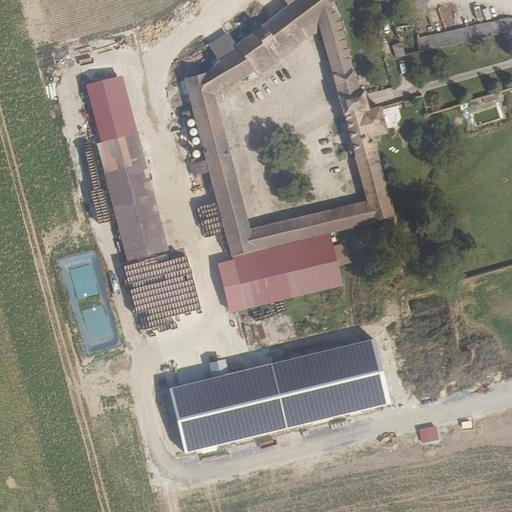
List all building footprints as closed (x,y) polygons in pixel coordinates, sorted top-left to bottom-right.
[(184,79),(231,256),(255,251),(251,231),(215,96),(259,74),(320,32),(339,19),(324,0),(299,0),(206,74),(184,79)] [(402,60),(511,26),(511,19),(502,17),(413,42),(409,30),(389,36),(402,60)] [(367,202),(251,231),(255,251),(325,235),(395,218),(372,138),(389,133),(381,106),(369,109),(364,90),(359,91),(339,19),(320,32),(367,202)] [(66,45),(67,52),(82,48),(81,42),(66,45)] [(116,99),(126,97),(119,66),(84,73),(92,113),(118,108),(116,99)] [(106,116),(96,117),(99,137),(109,135),(106,116)] [(163,250),(134,134),(94,144),(123,260),(163,250)] [(206,171),(204,161),(195,163),(197,174),(206,171)] [(197,174),(195,163),(187,165),(190,175),(197,174)] [(332,265),(346,261),(340,241),(327,244),(325,235),(255,251),(231,256),(228,257),(228,260),(232,276),(281,266),(289,296),(337,284),(332,265)] [(98,256),(109,254),(106,239),(95,241),(98,256)] [(180,323),(169,271),(147,276),(143,259),(123,263),(137,332),(180,323)] [(241,309),(232,276),(228,260),(214,264),(227,312),(241,309)] [(289,296),(281,266),(232,276),(241,309),(289,296)]
